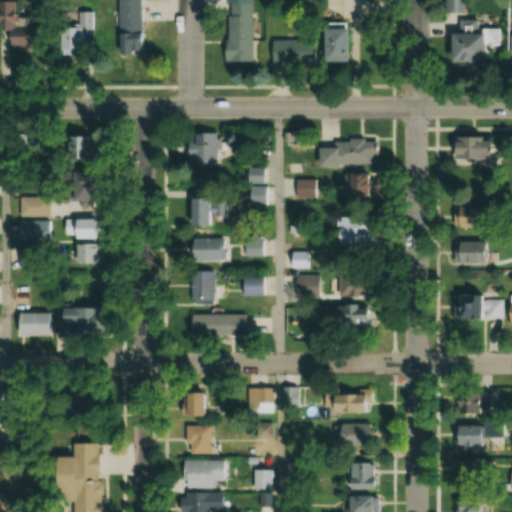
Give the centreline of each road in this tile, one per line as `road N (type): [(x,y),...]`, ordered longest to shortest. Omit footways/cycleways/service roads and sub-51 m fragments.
road 1 (residential): [(419,511),(409,0)]
road 2 (tertiary): [(0,109),(511,107)]
road 3 (residential): [(511,363),(0,363)]
road 4 (residential): [(145,511),(145,108)]
